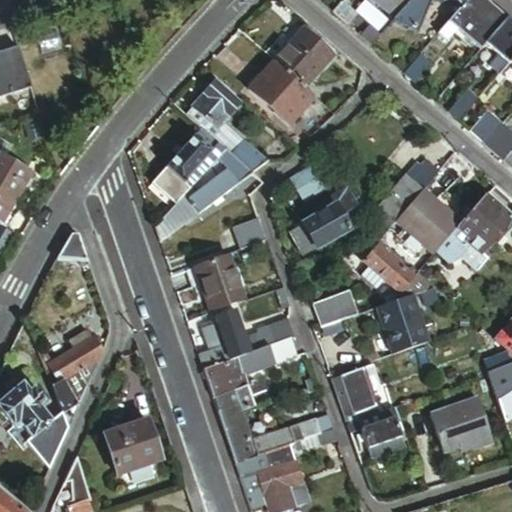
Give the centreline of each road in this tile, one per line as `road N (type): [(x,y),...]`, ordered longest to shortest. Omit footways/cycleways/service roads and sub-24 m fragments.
road 1 (residential): [(225,511),(104,151)]
road 2 (residential): [(74,188),(122,329),(41,511)]
road 3 (residential): [(371,511),(260,198)]
road 4 (residential): [(240,0),(104,151)]
road 5 (residential): [(260,198),(382,75)]
road 6 (residential): [(382,75),(511,186)]
road 7 (residential): [(511,471),(377,511)]
road 8 (residential): [(74,188),(14,308)]
